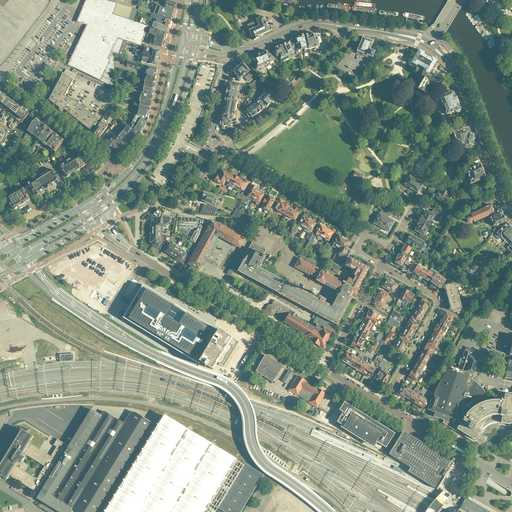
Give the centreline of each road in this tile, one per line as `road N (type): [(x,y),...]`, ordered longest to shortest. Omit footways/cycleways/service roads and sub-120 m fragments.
road 1 (tertiary): [(139,256),(325,369)]
road 2 (secondary): [(101,214),(154,158),(198,44)]
road 3 (secondary): [(511,215),(459,80),(428,44)]
road 4 (residential): [(381,265),(437,306),(382,404)]
road 5 (residential): [(341,26),(281,99),(218,146)]
road 6 (residential): [(364,232),(218,146)]
road 7 (tertiary): [(510,483),(382,404)]
road 8 (secondary): [(181,40),(162,112),(124,174)]
road 9 (residential): [(111,162),(0,74)]
